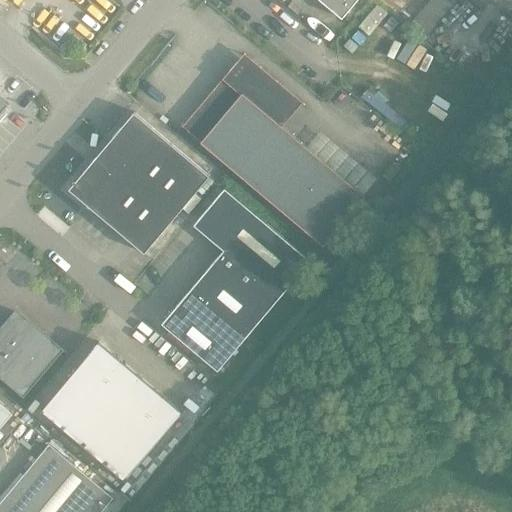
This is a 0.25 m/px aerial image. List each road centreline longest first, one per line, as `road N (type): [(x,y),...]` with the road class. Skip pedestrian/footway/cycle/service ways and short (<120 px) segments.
road 1 (unclassified): [(77,99),(169,0)]
road 2 (unclassified): [(0,202),(77,99)]
